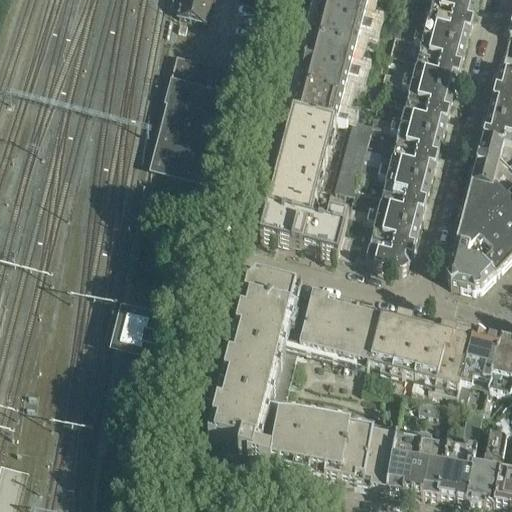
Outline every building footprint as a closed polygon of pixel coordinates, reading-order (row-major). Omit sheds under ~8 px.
[(183,0),(178,21),(194,25),(202,27),(207,29),(214,0),(183,0)] [(263,0),(254,37),(249,55),(255,56),(259,57),(259,56),(263,57),(266,47),(268,40),(273,19),(275,13),(277,3),(266,0),(265,0),(263,0)] [(368,6),(342,0),(322,0),(317,18),(372,32),(373,28),(363,25),(368,6)] [(431,20),(471,31),(477,8),(446,0),(426,0),(434,2),(432,11),(433,11),(431,20)] [(372,32),(317,18),(311,42),(356,54),(361,35),(371,37),(372,32)] [(398,32),(397,36),(466,53),(471,31),(431,20),(428,29),(427,28),(425,38),(417,36),(398,32)] [(419,65),(460,76),(466,53),(397,36),(396,40),(415,45),(422,47),(420,56),(421,57),(419,65)] [(356,54),(311,42),(305,66),(360,80),(361,75),(351,73),(356,54)] [(511,61),(505,60),(501,75),(511,78),(511,61)] [(167,109),(150,176),(151,176),(163,179),(214,192),(222,194),(246,102),(245,102),(251,81),(207,69),(192,66),(177,62),(171,82),(168,95),(164,108),(167,109)] [(386,77),(385,81),(454,99),(460,76),(419,65),(417,74),(415,74),(413,83),(406,81),(405,82),(386,77)] [(360,80),(305,66),(299,89),(344,101),(348,82),(358,85),(360,80)] [(511,78),(501,75),(495,99),(511,103),(511,78)] [(407,111),(448,121),(454,99),(385,81),(384,85),(403,90),(403,91),(410,93),(408,102),(409,102),(407,111)] [(344,101),(299,89),(293,114),(337,126),(347,128),(348,124),(338,121),(344,101)] [(489,121),(511,127),(511,103),(495,99),(489,121)] [(374,122),(373,126),(442,144),(448,121),(407,111),(405,120),(404,119),(401,128),(394,126),(394,127),(374,122)] [(337,126),(293,114),(267,215),(284,219),(302,224),(310,226),(337,126)] [(511,127),(489,121),(483,143),(511,150),(511,127)] [(362,171),(363,167),(372,131),(353,126),(335,197),(354,202),(361,175),(362,171)] [(395,156),(436,167),(442,144),(373,126),(372,130),(391,135),(391,136),(399,138),(396,147),(398,147),(395,156)] [(511,150),(483,143),(472,188),(495,194),(497,192),(506,183),(511,168),(511,150)] [(363,167),(362,171),(430,189),(436,167),(395,156),(393,165),(392,164),(390,173),(382,172),(363,167)] [(511,168),(506,183),(497,192),(501,196),(511,184),(511,168)] [(430,189),(362,171),(361,175),(380,180),(380,181),(387,183),(385,192),(386,193),(384,201),(425,212),(430,189)] [(511,184),(501,196),(511,206),(511,184)] [(472,188),(446,286),(450,293),(474,299),(482,297),(511,265),(511,206),(501,196),(497,192),(495,194),(472,188)] [(351,212),(350,216),(419,234),(425,212),(384,201),(381,210),(380,210),(378,218),(370,216),(370,217),(351,212)] [(267,215),(259,244),(277,248),(294,253),(312,257),(330,262),(337,264),(343,241),(348,222),(342,221),(340,220),(329,217),(326,230),(320,228),(310,226),(302,224),(284,219),(267,215)] [(374,239),(372,248),(412,259),(419,234),(350,216),(349,220),(368,225),(368,226),(375,228),(373,239),(374,239)] [(343,241),(337,264),(347,266),(353,243),(343,241)] [(401,280),(408,276),(412,259),(372,248),(369,257),(368,256),(366,263),(358,261),(356,268),(401,280)] [(268,459),(260,457),(255,455),(296,294),(255,283),(247,290),(207,444),(225,448),(220,464),(259,474),(260,469),(265,470),(268,459)] [(366,316),(321,305),(313,303),(299,355),(353,369),(366,316)] [(375,318),(367,316),(366,316),(353,369),(368,373),(366,378),(368,379),(370,373),(383,323),(381,322),(379,331),(372,329),(375,318)] [(110,405),(110,406),(115,407),(117,407),(128,410),(132,411),(139,413),(139,411),(150,368),(148,368),(151,358),(154,358),(159,342),(155,342),(160,324),(156,323),(132,317),(121,361),(111,403),(110,405)] [(370,373),(406,382),(419,332),(409,330),(411,324),(401,322),(400,327),(383,323),(370,373)] [(455,413),(461,389),(467,368),(454,365),(461,337),(444,333),(442,338),(419,332),(406,382),(430,388),(428,397),(450,402),(447,412),(455,413)] [(454,365),(467,368),(474,341),(461,337),(454,365)] [(461,389),(455,413),(465,415),(470,393),(471,393),(473,387),(473,384),(490,388),(501,347),(474,340),(474,341),(467,368),(461,389)] [(488,396),(511,401),(511,397),(511,349),(501,347),(490,388),(488,396)] [(427,419),(429,409),(419,407),(417,417),(427,419)] [(439,410),(429,409),(427,419),(437,421),(439,410)] [(448,452),(438,505),(466,510),(473,472),(476,457),(482,421),(467,418),(463,443),(464,443),(462,454),(448,452)] [(271,459),(268,459),(265,470),(269,471),(268,474),(387,496),(397,438),(393,437),(392,441),(278,420),(271,459)] [(495,427),(507,445),(511,441),(511,435),(503,422),(495,427)] [(397,438),(387,496),(413,500),(424,435),(420,435),(419,442),(397,438)] [(424,435),(413,500),(438,505),(448,452),(448,447),(428,443),(429,436),(424,435)] [(473,472),(466,510),(477,511),(493,511),(500,479),(505,449),(503,445),(489,442),(483,474),(473,472)] [(511,511),(511,481),(500,479),(493,511),(511,511)]
